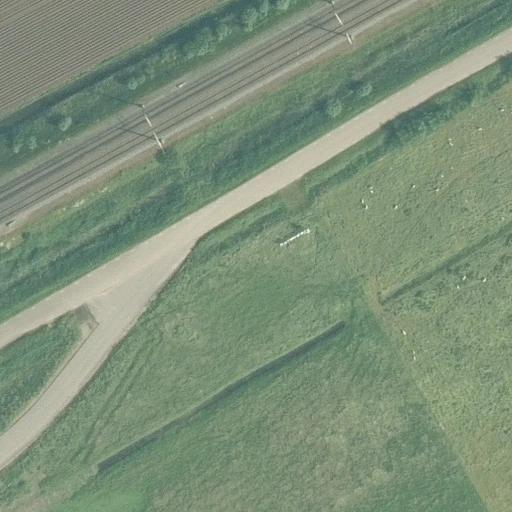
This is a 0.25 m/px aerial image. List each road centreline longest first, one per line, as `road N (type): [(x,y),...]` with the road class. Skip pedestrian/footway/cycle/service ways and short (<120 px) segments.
road 1 (tertiary): [(135,264),(511,41)]
road 2 (tertiary): [(135,264),(107,335),(0,447)]
road 3 (unclassified): [(0,340),(135,264)]
